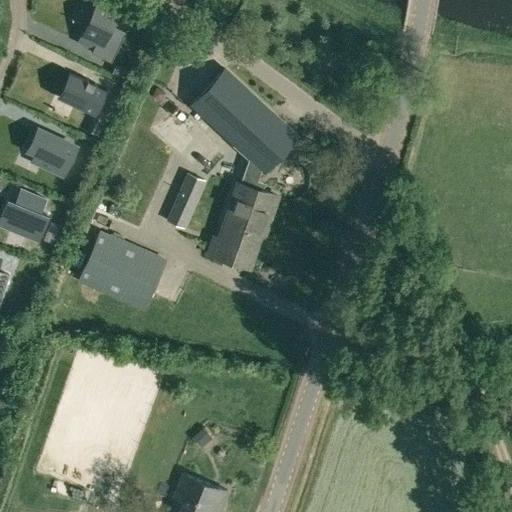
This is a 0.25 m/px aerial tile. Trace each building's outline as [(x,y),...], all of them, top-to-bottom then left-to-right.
[(72,42),(103,56),(109,42),(119,47),(129,26),(93,9),(86,24),(81,22),(72,42)] [(113,67),(104,62),(101,70),(110,75),(113,67)] [(279,119),(223,67),(190,103),(243,152),(244,153),(279,119)] [(91,112),(103,87),(72,72),(60,98),(91,112)] [(156,87),(152,97),(160,100),(164,91),(156,87)] [(95,122),(90,132),(98,136),(103,126),(106,120),(98,116),(95,122)] [(210,242),(207,252),(249,267),(260,234),(264,236),(277,195),(254,187),(261,169),(296,136),(279,119),(243,152),(244,153),(248,157),(239,182),(236,181),(215,244),(210,242)] [(29,164),(60,179),(75,147),(36,128),(26,149),(34,153),(29,164)] [(204,179),(187,171),(165,219),(182,227),(204,179)] [(37,211),(42,197),(18,188),(12,201),(5,198),(0,209),(0,223),(35,238),(44,214),(37,211)] [(58,222),(48,218),(40,237),(50,241),(58,222)] [(164,259),(97,230),(75,278),(142,308),(164,259)] [(419,280),(415,271),(406,275),(410,284),(419,280)] [(219,511),(229,490),(183,472),(173,496),(176,498),(169,511),(219,511)]
